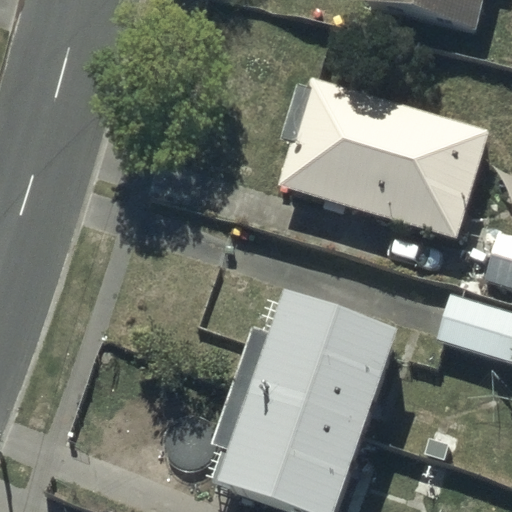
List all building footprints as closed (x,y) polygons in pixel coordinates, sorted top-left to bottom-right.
[(492,0),(367,0),(362,25),(483,49),(492,0)] [(321,97),(289,203),(462,254),(494,148),(321,97)] [(511,245),(504,243),(488,293),(511,300),(511,245)] [(511,325),(454,306),(439,351),(511,374),(511,325)] [(246,474),(232,511),(361,511),(414,366),(297,324),(286,354),(261,345),(218,464),(246,474)] [(445,435),(435,431),(410,501),(439,511),(464,444),(461,443),(464,432),(448,426),(445,435)]
